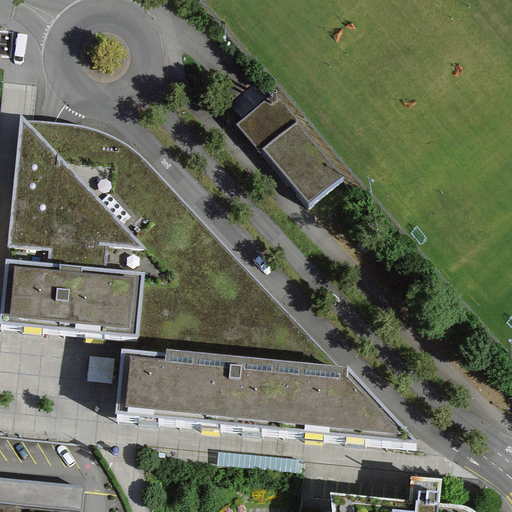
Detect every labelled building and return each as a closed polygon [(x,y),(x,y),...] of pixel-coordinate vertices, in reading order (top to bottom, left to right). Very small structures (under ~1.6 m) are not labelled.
[(303,125),(279,98),(240,132),(264,159),(303,125)] [(138,341),(125,340),(124,357),(346,374),(156,174),(140,159),(112,139),(87,131),(56,128),(22,124),(8,263),(144,277),(138,341)] [(303,125),(264,159),(309,210),(346,177),(303,125)] [(144,277),(8,263),(2,328),(125,340),(138,341),(144,277)] [(418,449),(346,374),(124,357),(118,422),(418,449)] [(90,383),(115,383),(115,359),(90,359),(90,383)] [(304,462),(218,453),(217,467),(302,476),(304,462)] [(412,505),(329,495),(330,511),(471,511),(469,510),(437,506),(439,486),(413,483),(413,488),(412,505)] [(0,511),(81,511),(83,499),(0,491),(0,511)]
